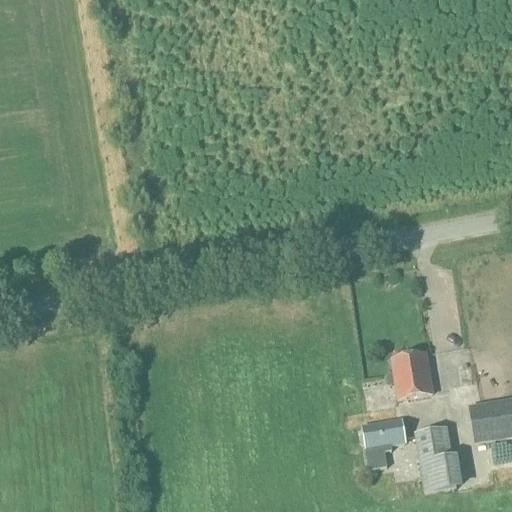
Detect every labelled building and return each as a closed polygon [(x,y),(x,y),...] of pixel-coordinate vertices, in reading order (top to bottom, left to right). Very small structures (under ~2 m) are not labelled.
[(398,404),(433,398),(426,358),(391,364),(398,404)] [(390,401),(388,387),(364,392),(366,405),(390,401)] [(474,449),(511,443),(511,403),(467,412),(474,449)] [(370,474),(388,470),(385,451),(405,447),(402,423),(363,430),(366,454),(370,474)] [(426,497),(457,492),(447,433),(415,438),(426,497)]
